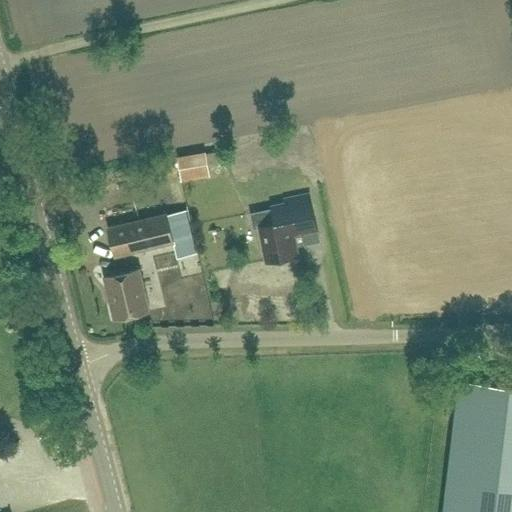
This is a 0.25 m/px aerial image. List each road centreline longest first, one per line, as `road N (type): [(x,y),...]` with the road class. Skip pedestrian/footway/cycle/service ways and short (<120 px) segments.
road 1 (unclassified): [(73,361),(193,341),(511,332)]
road 2 (tertiary): [(73,361),(0,84)]
road 3 (tertiary): [(110,511),(73,361)]
